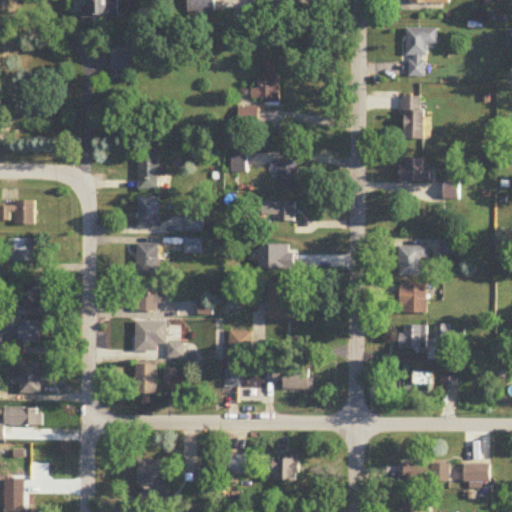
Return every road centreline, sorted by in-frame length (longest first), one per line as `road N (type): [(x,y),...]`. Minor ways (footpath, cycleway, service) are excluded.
road 1 (residential): [(355,511),(358,0)]
road 2 (residential): [(87,423),(511,424)]
road 3 (residential): [(87,511),(85,185)]
